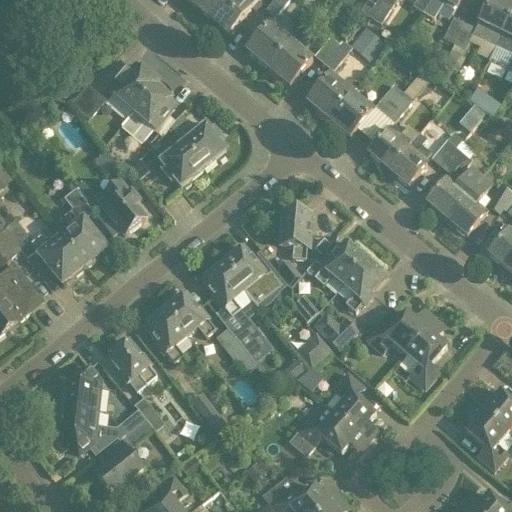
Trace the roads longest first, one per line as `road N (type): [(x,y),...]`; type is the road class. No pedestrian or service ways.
road 1 (residential): [(0,394),(299,153)]
road 2 (residential): [(502,332),(497,318),(299,153)]
road 3 (residential): [(299,153),(113,0)]
road 4 (residential): [(502,332),(422,429)]
road 5 (residential): [(422,429),(358,485),(381,511)]
